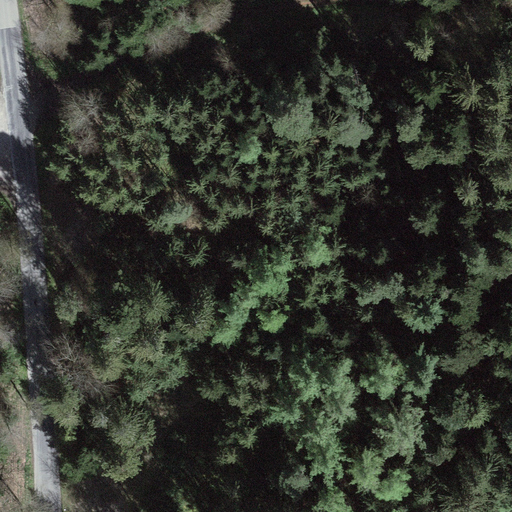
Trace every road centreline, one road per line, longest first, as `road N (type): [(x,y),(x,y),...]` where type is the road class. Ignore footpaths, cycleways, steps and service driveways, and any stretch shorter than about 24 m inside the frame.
road 1 (unclassified): [(18,0),(60,511)]
road 2 (track): [(438,0),(343,11),(178,48),(32,133)]
